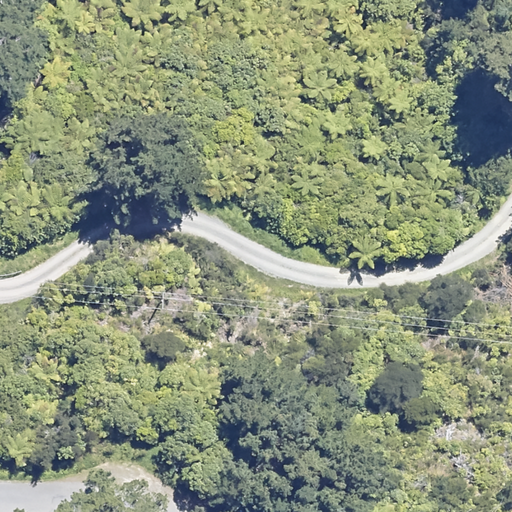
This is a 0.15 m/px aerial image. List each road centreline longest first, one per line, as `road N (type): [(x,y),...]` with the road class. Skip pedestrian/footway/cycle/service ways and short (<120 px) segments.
road 1 (track): [(0,288),(40,275),(110,230),(150,219),(189,226),(295,270),(349,278),(407,271),(455,257),(511,205)]
road 2 (tertiary): [(153,511),(127,502),(0,497)]
